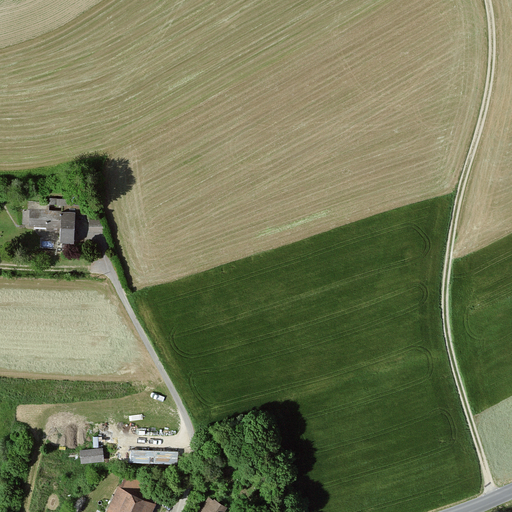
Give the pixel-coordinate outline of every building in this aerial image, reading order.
[(75,210),(29,209),(29,226),(48,226),(48,231),(59,232),(59,241),(75,241),(75,210)] [(176,461),(177,447),(123,446),(122,459),(176,461)] [(104,449),(80,451),(81,464),(105,462),(104,449)] [(151,511),(156,504),(120,486),(107,511),(151,511)] [(226,511),(229,507),(211,496),(201,511),(226,511)]
